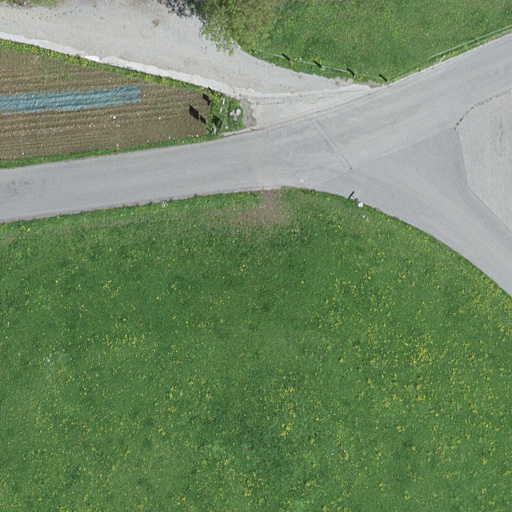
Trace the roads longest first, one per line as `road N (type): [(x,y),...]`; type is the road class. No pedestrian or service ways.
road 1 (unclassified): [(0,198),(93,185),(408,111)]
road 2 (unclassified): [(511,246),(408,111)]
